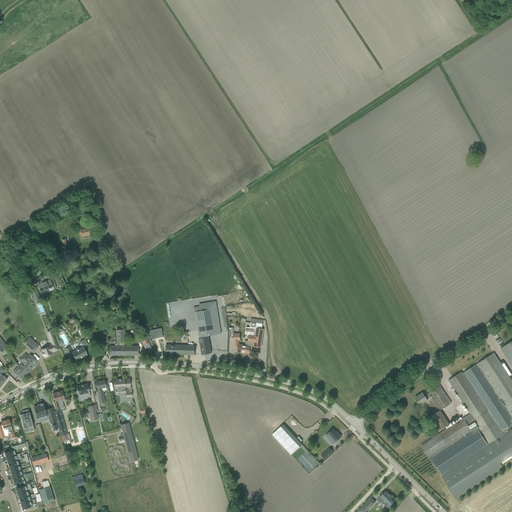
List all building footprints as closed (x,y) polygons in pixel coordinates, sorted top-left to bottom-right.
[(85,224),(86,228),(79,230),(81,237),(87,235),(87,236),(93,234),(90,222),(85,224)] [(50,279),(37,284),(40,291),(53,286),(50,279)] [(40,299),(36,287),(30,289),(34,301),(40,299)] [(220,329),(217,309),(216,301),(199,304),(199,306),(194,307),(194,313),(201,350),(201,355),(211,353),(208,336),(221,334),(220,329)] [(259,319),(259,311),(246,310),(245,316),(253,316),(253,322),(262,322),(262,320),(259,319)] [(256,323),(255,328),(250,327),(249,335),(248,341),(245,341),(245,345),(238,344),(238,341),(240,341),(239,335),(233,335),(233,338),(234,338),(234,348),(238,349),(237,352),(248,354),(250,342),(253,342),(253,347),(261,348),(263,329),(262,329),(263,324),(256,323)] [(121,342),(124,342),(124,329),(116,329),(116,346),(109,346),(109,355),(123,355),(122,346),(121,346),(121,342)] [(58,350),(52,332),(47,333),(51,344),(46,346),(47,347),(41,350),(42,352),(41,352),(43,356),(43,357),(52,354),(51,352),(58,350)] [(146,336),(140,339),(143,345),(148,343),(146,336)] [(38,346),(34,342),(30,338),(24,344),(33,352),(38,346)] [(64,349),(65,352),(68,356),(72,354),(75,360),(87,355),(85,350),(83,347),(88,345),(85,339),(80,341),(82,347),(79,349),(78,347),(75,348),(76,350),(72,352),(69,347),(64,349)] [(511,340),(500,348),(511,366),(511,340)] [(124,346),(124,342),(121,342),(121,346),(122,346),(123,355),(138,355),(138,350),(138,346),(124,346)] [(165,354),(194,355),(195,346),(165,345),(165,354)] [(13,372),(21,379),(37,362),(30,355),(28,356),(25,353),(19,360),(22,363),(13,372)] [(511,381),(493,353),(462,373),(461,372),(448,380),(470,414),(439,434),(421,445),(429,457),(442,477),(456,499),(503,468),(500,463),(511,455),(511,381)] [(124,379),(115,380),(115,388),(116,393),(122,393),(122,398),(125,397),(125,388),(124,388),(124,379)] [(102,391),(100,391),(100,388),(106,387),(105,385),(104,380),(96,382),(98,391),(97,392),(99,404),(104,403),(102,391)] [(76,388),(73,389),(77,401),(81,400),(80,395),(86,393),(87,398),(90,397),(89,393),(88,390),(87,384),(76,386),(76,388)] [(431,397),(439,410),(440,410),(451,403),(442,390),(440,386),(428,393),(427,394),(427,393),(426,392),(423,394),(422,393),(415,398),(419,405),(431,397)] [(63,399),(64,399),(63,396),(62,391),(52,394),(54,398),(54,401),(53,402),(56,410),(54,411),(61,436),(62,442),(70,440),(68,433),(67,434),(60,409),(58,401),(60,400),(60,401),(60,402),(61,402),(63,401),(63,400),(63,399)] [(48,416),(50,424),(56,422),(54,416),(52,408),(45,410),(43,403),(37,405),(37,406),(34,407),(35,413),(37,419),(48,416)] [(87,406),(91,421),(98,419),(98,415),(96,415),(95,412),(97,412),(95,405),(87,406)] [(440,410),(439,410),(429,417),(437,431),(449,423),(440,410)] [(34,430),(29,412),(25,413),(26,414),(24,415),(24,414),(20,415),(24,429),(28,427),(29,432),(34,430)] [(2,425),(0,425),(0,437),(6,436),(6,433),(7,433),(9,432),(11,439),(14,438),(11,426),(10,424),(9,419),(1,422),(2,425)] [(285,424),(273,434),(292,455),(303,444),(285,424)] [(130,428),(121,430),(130,462),(133,461),(132,456),(137,455),(130,428)] [(328,433),(332,439),(330,441),(333,444),(335,442),(341,436),(338,433),(337,434),(332,429),(328,433)] [(9,451),(4,452),(6,458),(16,455),(14,450),(17,449),(16,446),(8,448),(9,451)] [(320,456),(324,459),(329,454),(333,451),(329,447),(326,451),(320,456)] [(31,458),(33,465),(48,461),(45,454),(31,458)] [(16,455),(6,458),(7,463),(17,460),(16,455)] [(17,460),(7,463),(9,468),(19,465),(17,460)] [(19,465),(9,468),(11,473),(21,470),(19,465)] [(21,470),(11,473),(12,478),(22,475),(21,470)] [(72,476),(75,487),(85,484),(81,473),(72,476)] [(22,475),(12,478),(14,484),(18,482),(19,485),(25,483),(23,477),(25,477),(24,474),(22,475)] [(25,485),(15,488),(17,493),(27,490),(25,485)] [(54,501),(49,487),(48,487),(39,490),(43,504),(54,501)] [(27,490),(17,493),(19,499),(29,495),(27,490)] [(378,498),(377,500),(379,502),(380,501),(383,503),(384,503),(387,507),(389,506),(390,507),(394,504),(392,502),(395,499),(396,499),(391,495),(390,496),(385,491),(383,494),(382,493),(379,496),(380,497),(378,498)] [(29,495),(19,499),(20,504),(30,501),(29,495)] [(358,510),(359,511),(365,511),(375,502),(371,498),(358,510)] [(30,501),(20,504),(22,509),(27,508),(28,511),(35,508),(35,505),(32,506),(30,501)]
